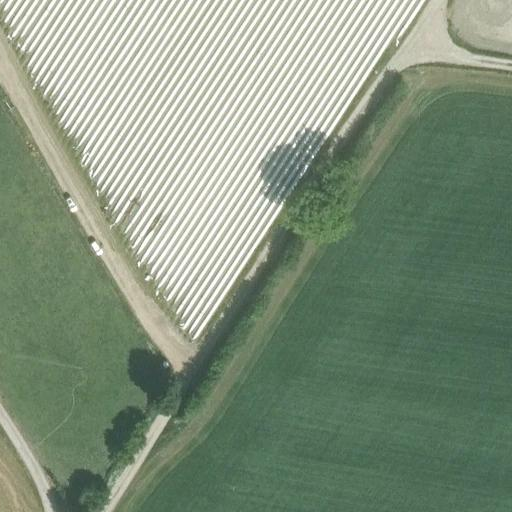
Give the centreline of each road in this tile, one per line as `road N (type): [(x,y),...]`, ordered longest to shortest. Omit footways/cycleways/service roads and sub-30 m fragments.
road 1 (track): [(101,511),(336,144),(412,40)]
road 2 (track): [(188,376),(0,61)]
